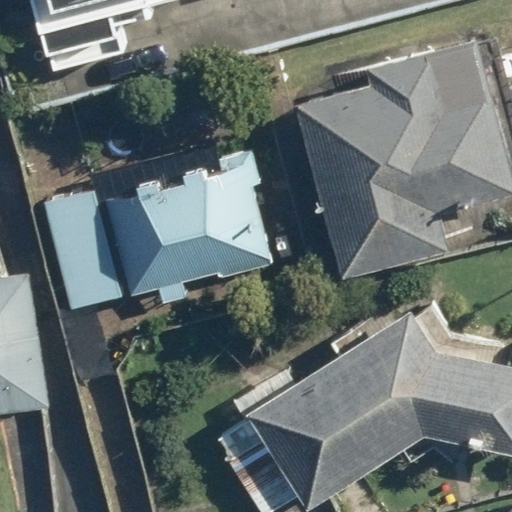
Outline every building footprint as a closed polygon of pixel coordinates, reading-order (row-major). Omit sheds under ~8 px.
[(18,0),(38,75),(131,51),(124,22),(158,13),(154,0),(18,0)] [(286,104),(338,283),(445,252),(434,214),(509,193),(468,50),(286,104)] [(96,197),(94,187),(39,200),(65,310),(120,296),(150,289),(153,304),(185,296),(181,282),(266,261),(243,162),(96,197)] [(0,271),(0,413),(41,407),(20,268),(0,271)] [(203,428),(253,511),(266,511),(292,497),(301,511),(302,511),(420,441),(511,458),(511,369),(423,348),(400,310),(203,428)]
